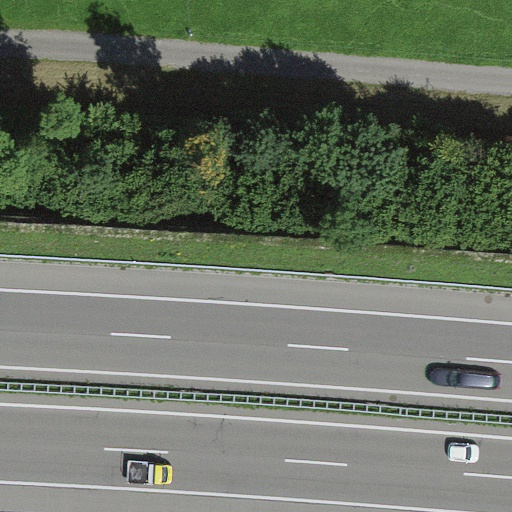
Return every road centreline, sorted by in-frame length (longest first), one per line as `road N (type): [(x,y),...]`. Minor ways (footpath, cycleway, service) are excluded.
road 1 (motorway): [(0,446),(511,481)]
road 2 (motorway): [(511,362),(0,328)]
road 3 (track): [(0,60),(511,92)]
